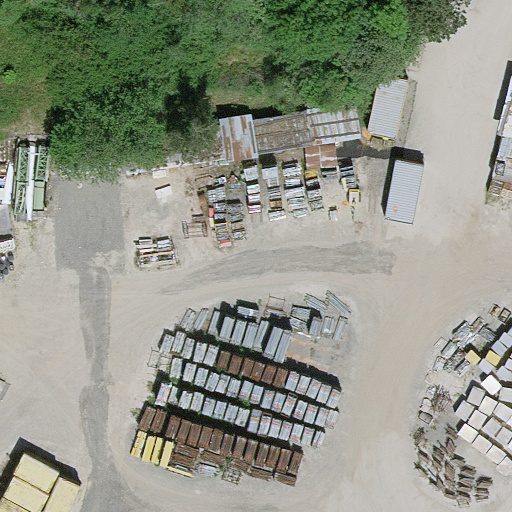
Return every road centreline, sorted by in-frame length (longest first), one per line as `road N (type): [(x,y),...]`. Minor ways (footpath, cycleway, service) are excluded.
road 1 (track): [(494,0),(356,484),(365,511)]
road 2 (track): [(0,478),(356,484)]
